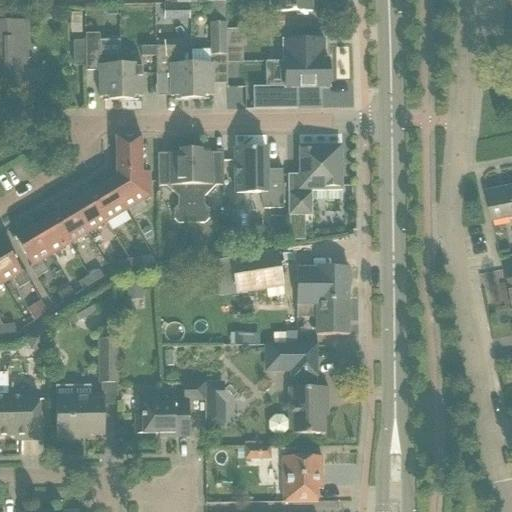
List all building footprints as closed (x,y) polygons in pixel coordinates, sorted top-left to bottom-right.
[(273,0),(274,12),(296,12),(296,17),(307,16),(307,12),(311,12),(311,0),(273,0)] [(282,19),(258,19),(258,30),(282,30),(282,19)] [(26,68),(26,55),(26,43),(24,43),(24,26),(19,26),(19,21),(0,20),(0,90),(20,90),(20,85),(25,85),(25,68),(26,68)] [(209,24),(210,56),(225,56),(225,47),(225,24),(209,24)] [(120,102),(119,66),(120,66),(120,56),(99,56),(99,42),(99,34),(84,35),(84,43),(84,66),(84,72),(98,72),(98,99),(103,98),(103,102),(107,102),(107,103),(108,103),(108,102),(120,102)] [(324,41),(282,42),(283,62),(324,62),(324,60),(324,41)] [(74,66),(84,66),(84,43),(73,43),(74,66)] [(141,58),(155,57),(155,47),(141,48),(141,58)] [(155,57),(155,76),(169,76),(169,98),(173,98),(173,101),(178,101),(178,102),(179,102),(179,101),(191,101),(190,65),(178,65),(178,56),(174,47),(155,47),(155,57)] [(242,47),(225,47),(225,56),(226,63),(242,62),(242,47)] [(266,88),(252,88),(252,109),(252,110),(296,110),(296,90),(299,90),(312,90),(312,89),(328,89),(328,60),(324,60),(324,62),(283,62),(266,62),(266,88)] [(212,65),(190,65),(191,101),(202,101),(202,102),(204,101),(208,101),(208,97),(212,97),(212,65)] [(141,66),(120,66),(119,66),(120,102),(131,102),(133,102),(137,102),(137,98),(141,98),(141,66)] [(38,96),(26,96),(26,106),(38,106),(38,96)] [(145,173),(145,158),(145,148),(140,148),(140,138),(115,138),(115,173),(145,173)] [(299,149),(299,175),(287,176),(288,217),(311,217),(311,189),(341,189),(341,154),(329,154),(329,149),(299,149)] [(260,195),(263,210),(283,209),(282,170),(266,171),(266,150),(234,150),(235,194),(260,194),(260,195)] [(190,224),(190,151),(179,151),(176,155),(157,155),(157,187),(166,187),(177,197),(177,207),(173,211),(173,220),(178,224),(190,224)] [(200,151),(190,151),(190,224),(204,224),(209,220),(208,210),(204,207),(204,197),(215,186),(223,186),(222,154),(204,154),(200,151)] [(149,197),(149,173),(145,173),(115,173),(115,178),(106,184),(123,213),(149,197)] [(123,213),(106,184),(102,186),(88,195),(105,224),(119,215),(123,213)] [(511,217),(511,187),(486,193),(492,222),(511,217)] [(105,224),(88,195),(69,206),(87,235),(105,224)] [(87,235),(69,206),(51,216),(69,245),(87,235)] [(69,245),(51,216),(33,227),(50,256),(69,245)] [(50,256),(33,227),(14,239),(15,241),(15,240),(31,267),(29,268),(36,279),(47,273),(41,262),(50,256)] [(4,245),(0,246),(0,282),(2,285),(12,279),(18,290),(29,283),(22,272),(20,273),(5,247),(5,246),(4,245)] [(233,283),(236,295),(283,287),(278,252),(229,260),(231,271),(233,283)] [(140,258),(128,260),(130,269),(142,267),(140,258)] [(130,269),(128,260),(116,262),(118,271),(130,269)] [(229,260),(212,263),(214,274),(231,271),(229,260)] [(315,336),(347,336),(348,268),(315,268),(315,285),(296,285),(296,304),(315,304),(315,336)] [(98,270),(88,277),(93,285),(103,278),(98,270)] [(93,285),(88,277),(77,284),(82,292),(93,285)] [(233,283),(216,286),(218,298),(236,295),(233,283)] [(57,293),(63,303),(74,296),(68,286),(57,293)] [(141,286),(126,286),(126,298),(141,297),(141,286)] [(33,321),(46,313),(39,302),(26,310),(33,321)] [(79,306),(72,310),(78,321),(85,318),(79,306)] [(14,324),(2,326),(8,336),(15,335),(14,324)] [(23,341),(30,352),(45,351),(44,326),(23,341)] [(284,335),(272,335),(272,346),(284,346),(284,335)] [(98,341),(99,385),(117,384),(116,340),(98,341)] [(316,378),(316,346),(284,346),(272,346),(266,346),(266,371),(292,370),(292,378),(316,378)] [(204,403),(204,383),(182,384),(183,401),(159,401),(159,397),(141,397),(141,416),(134,416),(134,435),(158,435),(158,439),(188,439),(188,419),(188,403),(204,403)] [(223,383),(204,383),(204,403),(204,424),(224,425),(223,383)] [(287,389),(288,435),(324,435),(324,407),(327,407),(327,389),(307,389),(287,389)] [(0,394),(0,436),(15,437),(15,441),(38,441),(37,394),(0,394)] [(89,440),(89,437),(103,436),(103,416),(103,397),(55,397),(55,420),(55,440),(89,440)] [(271,448),(244,448),(244,449),(244,459),(244,461),(271,461),(271,448)] [(316,490),(321,490),(321,458),(282,458),(282,504),(317,503),(316,490)]
